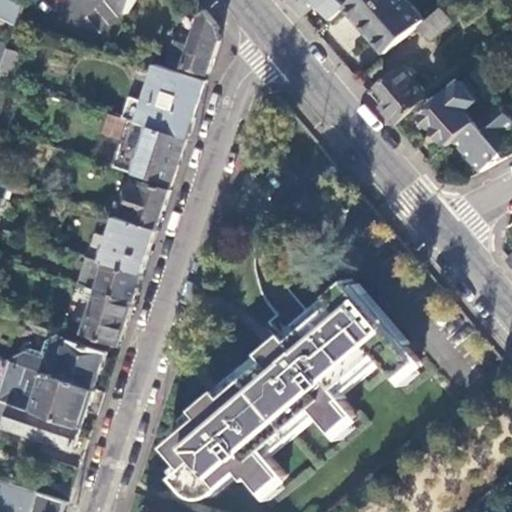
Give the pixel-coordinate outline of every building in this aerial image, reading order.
[(0,0),(0,19),(16,27),(24,6),(11,0),(0,0)] [(114,0),(127,15),(135,0),(114,0)] [(454,22),(442,8),(419,27),(431,41),(454,22)] [(217,26),(204,10),(192,49),(175,44),(170,56),(160,53),(158,60),(209,77),(220,40),(217,26)] [(0,74),(9,49),(9,48),(0,44),(0,74)] [(23,53),(9,49),(0,74),(0,78),(7,81),(12,82),(23,53)] [(389,101),(381,108),(396,125),(430,96),(404,65),(378,88),(389,101)] [(206,84),(156,67),(145,103),(130,99),(124,119),(131,121),(187,140),(197,111),(206,84)] [(425,114),(451,144),(457,139),(489,113),(479,101),(480,100),(464,81),(425,114)] [(484,173),(511,157),(511,129),(511,128),(511,117),(500,104),(489,113),(457,139),(484,173)] [(110,115),(104,135),(124,142),(131,121),(124,119),(110,115)] [(187,140),(131,121),(124,142),(114,169),(172,187),(179,164),(187,140)] [(0,216),(10,185),(0,181),(0,216)] [(163,213),(170,192),(148,185),(148,186),(131,181),(121,213),(114,211),(113,217),(118,219),(157,231),(163,213)] [(149,256),(157,231),(118,219),(104,264),(142,277),(149,256)] [(137,292),(142,277),(104,264),(89,259),(80,286),(98,292),(134,303),(137,292)] [(352,281),(333,297),(339,304),(319,321),(293,342),(287,335),(273,348),(264,355),(270,362),(227,399),(221,392),(210,401),(197,412),(203,419),(169,448),(187,470),(176,480),(188,494),(195,498),(200,500),(209,499),(215,496),(243,473),(251,482),(254,479),(267,495),(286,478),(265,454),(317,410),(338,434),(358,418),(344,402),(347,399),(340,391),(382,355),(403,380),(422,363),(352,281)] [(126,325),(134,303),(98,292),(84,334),(120,345),(126,325)] [(36,330),(48,334),(51,327),(38,323),(36,330)] [(29,369),(95,391),(107,353),(58,337),(47,343),(43,356),(31,352),(11,363),(29,369)] [(22,390),(7,385),(1,402),(82,429),(95,391),(29,369),(22,390)] [(0,426),(74,452),(82,429),(1,402),(0,402),(0,426)] [(0,507),(9,511),(65,511),(68,504),(0,480),(0,507)]
